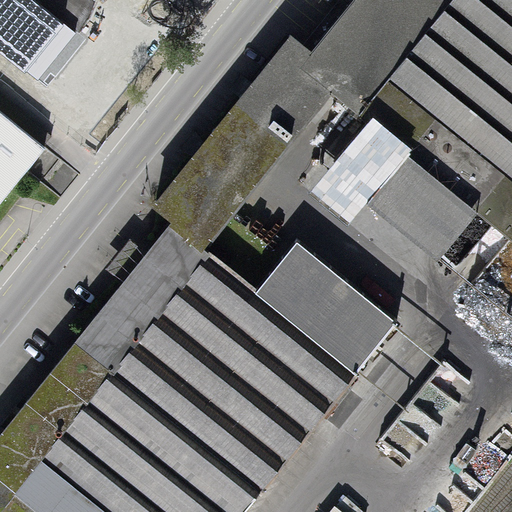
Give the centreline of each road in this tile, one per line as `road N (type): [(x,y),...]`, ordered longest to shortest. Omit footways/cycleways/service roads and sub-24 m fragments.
road 1 (unclassified): [(0,324),(262,0)]
road 2 (unknown): [(286,511),(401,350),(410,325),(411,256)]
